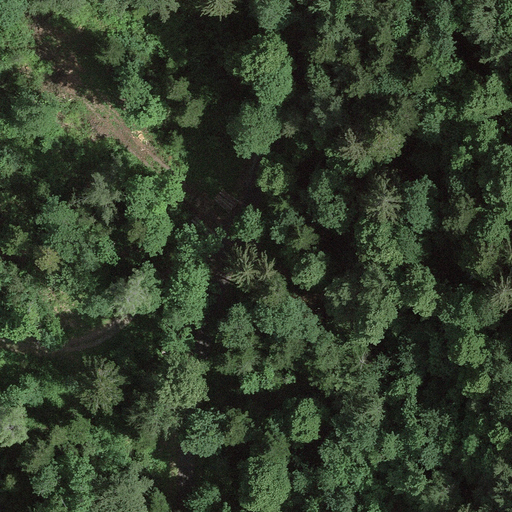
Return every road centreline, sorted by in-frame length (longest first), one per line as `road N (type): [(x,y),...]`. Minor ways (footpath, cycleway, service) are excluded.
road 1 (track): [(327,0),(199,337),(182,490),(187,511)]
road 2 (track): [(230,258),(195,255),(68,345),(0,337)]
